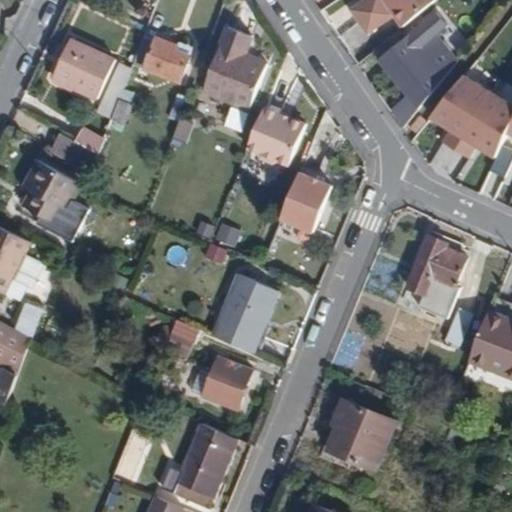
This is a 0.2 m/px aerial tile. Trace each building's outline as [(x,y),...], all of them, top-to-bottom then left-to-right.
[(359,0),(378,27),(407,6),(402,0),(359,0)] [(444,80),(421,50),(448,26),(438,12),(379,62),(407,97),(419,111),(444,80)] [(205,90),(251,109),(269,64),(248,55),(255,37),(230,27),(205,90)] [(145,69),(181,84),(192,56),(179,50),(181,46),(157,36),(155,41),(145,69)] [(135,65),(145,69),(155,41),(146,37),(135,65)] [(56,79),(99,100),(118,59),(74,39),(69,50),(63,48),(57,59),(64,62),(56,79)] [(101,113),(115,120),(122,100),(134,68),(124,63),(101,113)] [(413,118),(419,111),(407,97),(401,103),(413,118)] [(125,123),(134,105),(122,100),(115,120),(125,123)] [(281,162),(291,167),(309,125),(267,107),(249,149),(262,155),(263,160),(274,164),(281,162)] [(111,128),(121,132),(125,123),(115,120),(111,128)] [(80,141),(102,153),(107,140),(86,130),(80,141)] [(55,151),(62,154),(71,137),(64,133),(55,151)] [(434,161),(445,152),(431,133),(419,142),(434,161)] [(62,154),(95,172),(102,153),(80,141),(71,137),(62,154)] [(504,176),(511,156),(511,139),(506,137),(492,171),(504,176)] [(62,204),(69,207),(73,200),(81,184),(39,161),(26,185),(33,189),(39,193),(31,208),(45,216),(42,220),(51,224),(62,204)] [(302,174),(283,219),(315,233),(335,187),(302,174)] [(24,205),(31,208),(39,193),(33,189),(24,205)] [(91,210),(73,200),(69,207),(62,204),(51,224),(42,220),(35,225),(73,243),(91,210)] [(215,240),(235,248),(242,230),(222,223),(215,240)] [(0,290),(6,294),(32,242),(0,225),(0,290)] [(442,281),(455,287),(469,257),(449,248),(451,244),(431,235),(409,287),(434,298),(442,281)] [(215,334),(256,351),(282,292),(241,275),(215,334)] [(16,328),(34,338),(46,305),(28,298),(16,328)] [(449,340),(464,346),(478,313),(464,307),(449,340)] [(474,360),(511,374),(511,316),(496,311),(474,360)] [(0,340),(27,355),(34,338),(16,328),(0,319),(0,340)] [(167,348),(187,357),(201,328),(179,319),(167,348)] [(0,365),(6,369),(0,382),(0,399),(9,404),(27,355),(0,340),(0,365)] [(195,391),(239,408),(255,370),(222,358),(216,372),(205,368),(195,391)] [(146,399),(157,404),(165,383),(155,379),(146,399)] [(352,459),(377,470),(398,421),(345,399),(320,456),(348,468),(352,459)] [(213,495),(218,497),(243,440),(205,424),(180,482),(190,486),(186,496),(209,506),(213,495)] [(457,436),(482,447),(486,436),(462,425),(457,436)] [(151,511),(167,511),(172,502),(158,496),(151,511)] [(167,511),(185,511),(187,509),(172,502),(167,511)]
